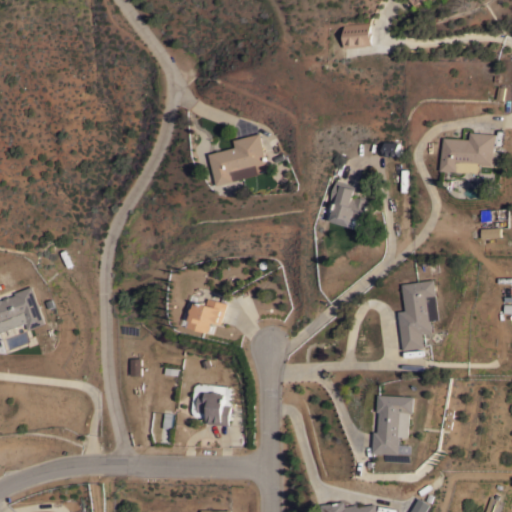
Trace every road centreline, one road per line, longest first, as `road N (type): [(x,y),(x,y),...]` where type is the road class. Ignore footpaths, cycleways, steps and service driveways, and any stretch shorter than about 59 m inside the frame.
road 1 (residential): [(125,464),(107,341),(107,248),(167,123),(176,81),(172,60),(126,0)]
road 2 (residential): [(0,492),(46,468),(89,461),(267,465)]
road 3 (residential): [(267,511),(267,348)]
